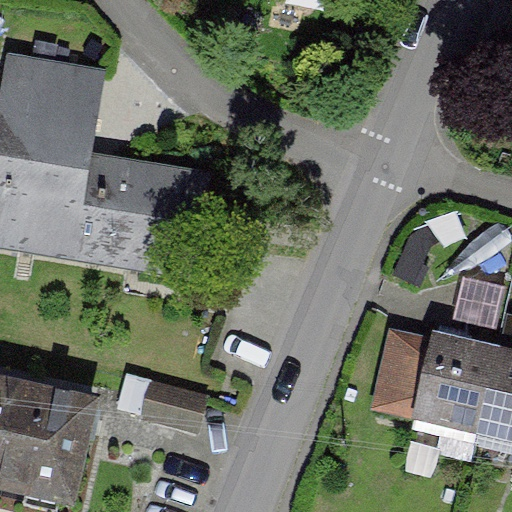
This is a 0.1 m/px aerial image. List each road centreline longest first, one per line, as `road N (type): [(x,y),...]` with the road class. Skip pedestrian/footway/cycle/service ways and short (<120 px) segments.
road 1 (residential): [(379,186),(249,511)]
road 2 (residential): [(136,0),(171,58),(379,186)]
road 3 (residential): [(461,0),(379,186)]
